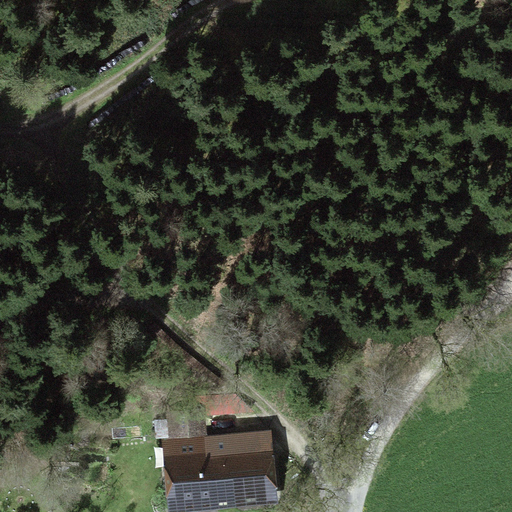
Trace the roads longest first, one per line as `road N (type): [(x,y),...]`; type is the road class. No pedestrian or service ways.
road 1 (track): [(345,500),(320,464),(161,310),(86,215),(48,135)]
road 2 (track): [(345,500),(434,359),(511,273)]
road 3 (track): [(226,0),(61,114),(48,135)]
road 4 (track): [(0,312),(148,293)]
